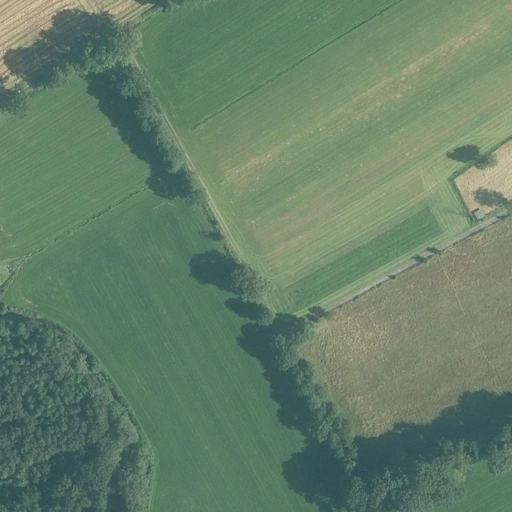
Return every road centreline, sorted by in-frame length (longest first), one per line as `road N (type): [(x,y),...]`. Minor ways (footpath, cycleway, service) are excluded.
road 1 (track): [(108,32),(360,472),(386,486),(511,428)]
road 2 (track): [(278,332),(511,209)]
